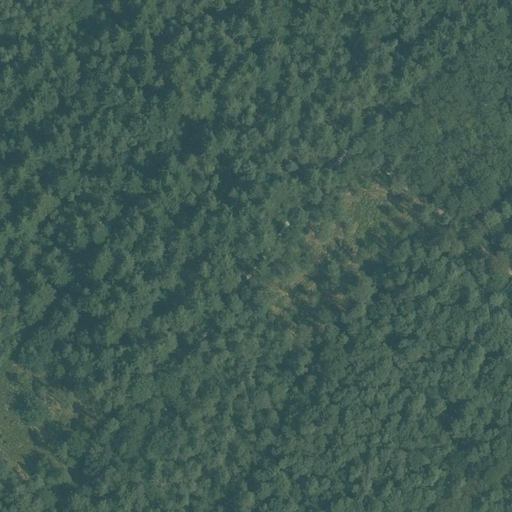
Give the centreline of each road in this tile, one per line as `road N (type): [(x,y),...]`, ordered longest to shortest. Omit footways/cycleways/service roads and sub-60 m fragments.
road 1 (track): [(52,511),(343,156),(511,14)]
road 2 (track): [(175,0),(511,266)]
